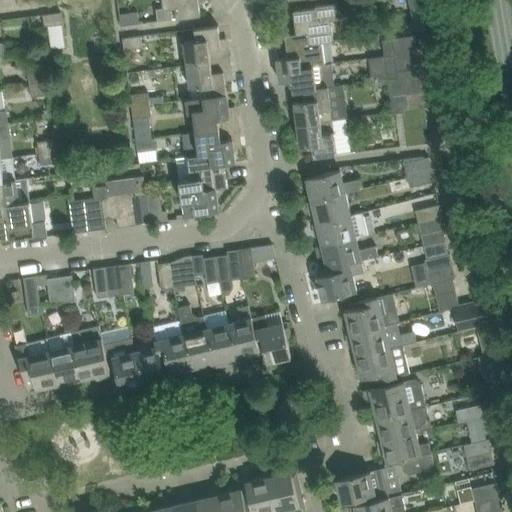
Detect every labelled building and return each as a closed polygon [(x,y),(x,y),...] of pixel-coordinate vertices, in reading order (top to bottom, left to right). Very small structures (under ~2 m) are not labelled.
[(163,0),(165,8),(157,9),(159,20),(201,15),(199,0),(163,0)] [(438,25),(433,2),(433,0),(410,0),(416,29),(438,25)] [(318,7),(294,10),(298,33),(310,31),(312,42),(323,41),(334,39),(331,18),(346,16),(344,1),(318,5),(318,7)] [(62,11),(43,14),(45,26),(63,23),(62,11)] [(120,13),(121,25),(140,23),(138,11),(120,13)] [(185,41),(188,64),(212,61),(211,50),(222,49),(219,25),(195,28),(197,39),(185,41)] [(303,66),(326,63),(323,41),(312,42),(310,31),(298,33),(286,34),(289,57),(302,55),(303,66)] [(123,38),(125,49),(143,47),(142,35),(123,38)] [(393,38),(395,54),(418,51),(416,35),(393,38)] [(418,51),(396,54),(398,70),(420,67),(418,51)] [(293,80),(294,90),(305,89),(329,86),(329,85),(335,85),(332,63),(326,63),(303,66),(302,55),(289,57),(278,58),(281,81),(293,80)] [(203,85),(204,96),(228,93),(225,70),(213,72),(212,61),(188,64),(191,87),(203,85)] [(28,74),(30,85),(48,82),(47,71),(28,74)] [(398,77),(402,111),(426,108),(421,74),(398,77)] [(48,82),(30,85),(31,97),(50,94),(48,82)] [(307,100),(295,102),(298,125),(333,120),(329,86),(305,89),(307,100)] [(131,94),(132,106),(151,103),(149,92),(131,94)] [(194,109),(197,132),(221,129),(219,118),(231,116),(228,93),(204,96),(188,98),(189,109),(194,109)] [(151,103),(132,106),(134,118),(152,115),(151,103)] [(426,108),(402,111),(407,145),(430,142),(426,108)] [(0,123),(9,122),(7,109),(0,110),(0,123)] [(333,120),(298,125),(301,148),(313,146),(314,157),(338,154),(351,152),(347,118),(333,120)] [(9,122),(0,123),(0,157),(2,158),(0,142),(0,137),(12,136),(10,122),(9,122)] [(197,132),(183,133),(186,156),(188,156),(212,153),(213,164),(237,161),(235,148),(234,138),(222,140),(221,129),(197,132)] [(137,140),(138,152),(157,149),(155,137),(137,140)] [(37,142),(39,153),(57,150),(56,139),(37,142)] [(57,150),(39,153),(40,165),(59,162),(57,150)] [(177,157),(180,180),(204,177),(205,188),(228,185),(225,163),(237,162),(237,161),(213,164),(212,153),(188,156),(186,156),(177,157)] [(0,180),(17,178),(14,156),(2,158),(0,157),(0,180)] [(424,156),(403,158),(404,163),(407,175),(432,169),(429,156),(425,158),(424,156)] [(307,177),(312,200),(346,192),(361,189),(359,179),(344,182),(341,169),(307,177)] [(432,169),(407,175),(410,187),(435,181),(432,169)] [(144,176),(133,177),(135,192),(146,190),(144,176)] [(0,215),(9,214),(8,203),(30,199),(27,177),(17,178),(0,180),(0,215)] [(204,177),(180,180),(185,218),(198,216),(198,213),(220,210),(217,187),(228,186),(228,185),(205,188),(204,177)] [(116,184),(107,185),(109,195),(114,194),(117,194),(116,184)] [(107,185),(93,187),(94,197),(102,196),(109,195),(107,185)] [(135,192),(130,192),(135,225),(151,223),(151,221),(150,212),(147,190),(146,190),(135,192)] [(117,194),(114,194),(117,218),(118,227),(135,225),(130,192),(117,194)] [(312,200),(317,222),(351,214),(346,192),(312,200)] [(109,195),(102,196),(105,219),(117,218),(114,194),(109,195)] [(94,197),(86,198),(89,231),(107,228),(105,219),(102,196),(94,197)] [(89,231),(86,198),(69,200),(73,233),(89,231)] [(9,214),(0,215),(0,237),(0,239),(31,235),(32,238),(48,236),(46,220),(34,222),(30,199),(8,203),(9,214)] [(416,210),(419,222),(443,216),(441,204),(416,210)] [(167,210),(150,212),(151,221),(169,219),(167,210)] [(317,222),(323,245),(357,237),(369,234),(364,212),(351,214),(317,222)] [(419,222),(422,234),(424,245),(446,240),(444,229),(446,228),(443,216),(419,222)] [(323,245),(328,267),(362,259),(378,255),(376,245),(360,249),(357,237),(323,245)] [(273,244),(239,248),(240,259),(243,278),(256,276),(254,260),(276,257),(273,244)] [(228,254),(216,256),(219,281),(232,279),(229,261),(240,259),(239,248),(228,250),(228,254)] [(425,259),(428,271),(453,266),(450,253),(425,259)] [(183,260),(171,261),(174,287),(186,285),(186,286),(198,285),(194,254),(182,256),(183,260)] [(219,281),(216,256),(204,257),(207,282),(219,281)] [(336,271),(318,275),(323,299),(356,291),(357,291),(353,274),(365,271),(362,260),(362,259),(334,265),(335,266),(336,271)] [(151,261),(141,262),(143,279),(153,278),(151,261)] [(174,287),(171,261),(158,263),(162,288),(174,287)] [(131,262),(118,264),(122,294),(135,292),(131,262)] [(122,294),(118,264),(94,267),(98,297),(122,294)] [(453,266),(428,271),(431,284),(456,278),(453,266)] [(37,275),(24,277),(28,306),(29,315),(42,313),(40,305),(37,275)] [(73,275),(60,276),(63,301),(76,300),(73,275)] [(63,301),(60,276),(48,278),(51,303),(63,301)] [(455,288),(435,293),(439,311),(454,307),(459,306),(459,305),(455,288)] [(351,309),(346,310),(351,333),(398,322),(400,321),(393,292),(391,293),(378,296),(369,298),(350,303),(351,309)] [(488,298),(475,301),(481,326),(494,323),(488,298)] [(459,306),(454,307),(460,331),(469,329),(481,326),(475,301),(459,305),(459,306)] [(179,307),(182,321),(193,367),(215,362),(207,328),(204,315),(199,316),(193,313),(191,304),(179,307)] [(233,322),(229,322),(237,356),(259,351),(257,345),(251,317),(248,305),(238,307),(241,320),(233,322)] [(253,317),(251,317),(257,345),(259,345),(264,344),(268,362),(292,356),(284,322),(268,326),(266,314),(253,317)] [(182,321),(154,328),(155,333),(163,368),(164,368),(169,367),(170,372),(193,367),(182,321)] [(229,322),(207,328),(215,362),(237,356),(229,322)] [(351,333),(356,355),(403,344),(417,340),(415,330),(401,334),(398,322),(351,333)] [(103,367),(109,366),(104,344),(100,325),(71,332),(82,378),(104,373),(103,367)] [(59,383),(82,378),(71,332),(59,335),(62,347),(51,349),(59,383)] [(148,348),(136,350),(144,384),(166,379),(163,368),(155,333),(154,333),(145,336),(148,348)] [(59,383),(51,349),(48,337),(16,344),(26,386),(35,383),(37,389),(59,383)] [(104,344),(109,366),(115,364),(117,373),(121,390),(144,384),(136,350),(133,338),(104,344)] [(403,344),(356,355),(362,378),(367,377),(369,383),(410,373),(403,344)] [(502,370),(489,373),(493,390),(505,387),(506,387),(502,370)] [(117,373),(109,375),(112,389),(113,392),(121,390),(117,373)] [(413,378),(364,390),(367,402),(373,401),(377,417),(427,406),(428,405),(423,384),(422,382),(421,380),(418,379),(415,378),(413,378)] [(505,387),(493,390),(498,415),(510,412),(505,387)] [(498,415),(493,390),(480,393),(486,417),(498,415)] [(382,439),(417,431),(432,428),(427,406),(377,417),(382,439)] [(467,456),(492,450),(489,438),(487,439),(482,418),(481,416),(467,419),(472,442),(464,444),(467,456)] [(388,462),(401,459),(431,452),(429,442),(420,444),(417,431),(382,439),(388,462)] [(492,450),(467,456),(470,469),(492,463),(495,463),(492,450)] [(431,452),(401,459),(403,470),(410,474),(430,469),(434,463),(431,452)] [(355,504),(389,496),(383,468),(337,478),(342,502),(360,498),(361,503),(355,504)] [(292,471),(269,476),(277,510),(277,511),(303,511),(303,510),(307,509),(298,474),(293,475),(292,471)] [(240,483),(242,488),(247,511),(267,511),(277,510),(269,476),(246,481),(240,483)] [(472,487),(475,500),(500,494),(497,482),(472,487)] [(247,511),(242,488),(220,493),(224,511),(247,511)] [(209,496),(197,499),(200,511),(224,511),(220,493),(219,489),(208,492),(209,496)] [(355,504),(357,511),(406,511),(402,493),(389,496),(355,504)] [(503,511),(500,494),(475,500),(477,511),(503,511)] [(200,511),(197,499),(175,504),(177,511),(200,511)]
